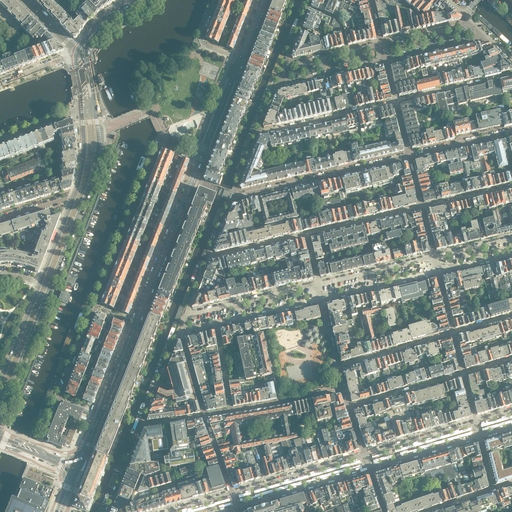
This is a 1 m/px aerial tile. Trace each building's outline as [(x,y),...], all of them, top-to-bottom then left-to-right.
[(31,18),(23,10),(19,6),(12,0),(0,0),(0,19),(3,22),(15,34),(21,28),(29,20),(31,18)] [(65,7),(57,0),(34,0),(64,29),(77,16),(73,12),(71,13),(67,9),(64,12),(62,11),(65,7)] [(103,9),(94,0),(90,0),(88,2),(98,12),(103,9)] [(108,5),(102,0),(94,0),(103,9),(108,5)] [(280,14),(286,1),(282,0),(273,0),(270,10),(280,14)] [(328,2),(324,1),(322,0),(313,0),(313,1),(319,4),(319,5),(321,6),(319,10),(324,12),(328,2)] [(338,1),(334,0),(329,0),(328,2),(324,12),(332,15),(338,1)] [(355,3),(367,0),(366,0),(351,0),(351,2),(349,6),(345,4),(342,3),(340,9),(343,10),(344,8),(353,12),(354,12),(353,7),(355,3)] [(369,8),(367,2),(367,0),(355,3),(353,7),(354,12),(369,8)] [(410,5),(404,0),(385,0),(389,2),(393,6),(393,7),(398,8),(407,10),(410,5)] [(419,13),(430,0),(414,0),(410,5),(407,10),(412,12),(418,13),(420,14),(419,13)] [(429,10),(437,0),(430,0),(419,13),(420,14),(424,15),(429,10)] [(440,9),(445,3),(441,0),(437,0),(429,10),(432,11),(437,12),(440,9)] [(486,0),(488,3),(501,16),(503,17),(504,17),(505,17),(505,16),(506,16),(506,15),(506,14),(505,13),(492,0),(486,0)] [(231,11),(233,6),(220,1),(218,7),(231,11)] [(321,6),(319,5),(319,4),(313,1),(311,6),(319,10),(321,6)] [(336,17),(340,9),(342,3),(338,1),(332,15),(336,17)] [(98,12),(88,2),(84,7),(94,16),(98,12)] [(394,10),(393,7),(393,6),(389,2),(376,6),(378,14),(387,12),(394,10)] [(454,11),(445,3),(440,9),(443,12),(444,10),(447,13),(446,14),(450,15),(454,11)] [(245,17),(250,7),(243,4),(239,15),(245,17)] [(295,17),(299,18),(304,6),(300,5),(295,17)] [(94,16),(84,7),(79,11),(80,11),(89,21),(94,16)] [(228,17),(231,11),(218,7),(216,12),(228,17)] [(371,21),(370,14),(369,12),(369,8),(354,12),(355,16),(363,14),(364,22),(371,21)] [(89,21),(80,11),(78,13),(75,10),(73,12),(77,16),(85,25),(89,21)] [(280,21),(282,15),(280,14),(270,10),(267,16),(280,21)] [(435,25),(432,11),(429,10),(424,15),(420,14),(418,13),(421,28),(422,28),(425,28),(425,27),(427,27),(430,27),(429,26),(431,26),(434,26),(434,25),(435,25)] [(447,22),(446,14),(447,13),(444,10),(443,12),(442,13),(437,12),(432,11),(435,25),(447,22)] [(461,18),(454,11),(450,15),(446,14),(447,22),(449,22),(460,19),(461,18)] [(226,22),(228,17),(216,12),(214,17),(226,22)] [(421,28),(418,13),(412,12),(412,15),(413,20),(414,25),(416,29),(421,28)] [(364,22),(363,14),(355,16),(356,20),(358,28),(367,26),(373,25),(371,21),(364,22)] [(241,28),(245,17),(239,15),(234,25),(241,28)] [(318,19),(314,18),(308,15),(306,19),(319,24),(320,22),(317,21),(318,19)] [(326,32),(331,19),(323,15),(321,20),(325,22),(322,30),(326,32)] [(479,19),(491,31),(494,28),(482,16),(480,15),(478,17),(479,19)] [(82,29),(85,25),(77,16),(64,29),(74,39),(76,39),(78,36),(79,34),(81,31),(80,30),(82,28),(82,29)] [(277,26),(280,21),(267,16),(265,22),(277,26)] [(224,28),(226,22),(214,17),(212,23),(224,28)] [(25,32),(35,22),(31,18),(29,20),(21,28),(25,32)] [(296,18),(290,32),(290,33),(290,34),(291,34),(292,34),(293,34),(299,19),(296,18)] [(319,24),(306,19),(305,23),(315,27),(316,25),(319,26),(319,24)] [(333,29),(336,21),(331,19),(326,32),(330,31),(333,30),(333,29)] [(362,42),(360,34),(358,28),(356,20),(352,21),(354,31),(357,43),(362,42)] [(398,28),(397,23),(396,21),(386,23),(387,26),(389,36),(399,34),(399,33),(398,28)] [(29,36),(39,26),(35,22),(25,32),(29,36)] [(275,32),(277,26),(265,22),(263,27),(275,32)] [(222,33),(224,28),(212,23),(210,28),(222,33)] [(315,27),(305,23),(303,28),(308,30),(313,32),(314,29),(317,30),(318,28),(315,27)] [(237,39),(241,28),(234,25),(230,36),(237,39)] [(375,38),(373,25),(367,26),(368,31),(371,40),(375,39),(375,38)] [(35,38),(43,30),(39,26),(29,36),(33,40),(35,38)] [(389,36),(387,26),(381,28),(383,37),(389,36)] [(273,37),(275,32),(263,27),(261,33),(273,37)] [(220,39),(222,33),(210,28),(208,34),(220,39)] [(495,28),(493,31),(507,45),(508,45),(509,45),(510,45),(510,44),(510,43),(511,43),(510,42),(510,41),(495,28)] [(41,40),(43,37),(47,33),(43,30),(35,38),(37,40),(39,38),(41,40)] [(319,34),(313,32),(308,30),(306,34),(308,35),(312,36),(315,37),(318,38),(319,34)] [(354,31),(350,32),(345,33),(348,46),(357,43),(354,31)] [(313,53),(321,52),(319,40),(318,39),(318,38),(315,37),(312,38),(312,36),(309,37),(310,43),(307,43),(308,46),(303,47),(308,35),(306,34),(301,32),(299,36),(296,45),(295,48),(294,49),(291,57),(292,59),(297,58),(297,57),(308,55),(313,54),(313,53)] [(55,41),(47,33),(43,37),(48,42),(51,42),(55,41)] [(271,43),(273,37),(261,33),(259,38),(271,43)] [(344,46),(340,33),(335,34),(338,48),(344,46)] [(218,44),(220,39),(208,34),(205,39),(218,44)] [(233,50),(237,39),(230,36),(226,47),(233,50)] [(291,38),(287,37),(281,52),(281,53),(281,54),(282,54),(282,55),(283,55),(284,54),(285,53),(291,38)] [(269,49),(271,43),(259,38),(257,44),(269,49)] [(63,49),(55,41),(51,42),(56,54),(62,52),(63,49)] [(56,54),(51,42),(46,44),(51,56),(56,54)] [(486,48),(491,46),(487,42),(480,44),(482,52),(483,52),(484,52),(487,51),(486,48)] [(51,56),(46,44),(41,46),(46,58),(51,56)] [(266,54),(269,49),(257,44),(254,49),(266,54)] [(482,52),(480,44),(477,44),(473,45),(476,55),(482,52)] [(476,56),(476,55),(473,45),(467,47),(469,56),(471,55),(472,57),(476,56)] [(46,58),(41,46),(35,48),(40,60),(46,58)] [(40,60),(35,48),(30,51),(34,62),(40,60)] [(264,60),(266,54),(254,49),(252,55),(264,60)] [(484,58),(498,52),(495,49),(485,53),(482,54),(484,58)] [(34,62),(30,51),(25,53),(29,64),(34,62)] [(485,61),(501,55),(498,52),(484,58),(485,61)] [(29,64),(25,53),(19,55),(24,66),(29,64)] [(19,68),(15,58),(12,59),(10,54),(2,57),(4,62),(2,63),(5,73),(19,68)] [(279,54),(271,73),(276,75),(284,56),(279,54)] [(24,66),(19,55),(14,57),(15,58),(19,68),(24,66)] [(268,61),(264,60),(252,55),(248,66),(261,71),(264,72),(268,61)] [(511,70),(511,65),(507,60),(501,55),(485,61),(480,64),(480,65),(483,70),(484,77),(511,70)] [(425,67),(423,57),(418,58),(420,68),(423,68),(423,72),(426,71),(425,67)] [(416,72),(413,59),(408,60),(410,70),(411,70),(412,77),(413,77),(413,75),(417,74),(416,72)] [(406,73),(411,72),(410,70),(408,60),(394,63),(395,65),(390,66),(394,84),(406,81),(405,80),(408,79),(406,73)] [(258,77),(261,71),(248,66),(246,72),(258,77)] [(484,77),(483,70),(482,71),(481,67),(472,69),(474,79),(484,77)] [(464,81),(462,73),(461,70),(456,71),(458,83),(464,81)] [(458,83),(456,71),(450,72),(453,84),(458,83)] [(256,83),(258,77),(246,72),(243,77),(255,82),(256,83)] [(360,91),(358,84),(355,73),(351,74),(353,82),(355,82),(357,87),(356,87),(357,92),(360,91)] [(353,83),(353,82),(351,74),(344,76),(349,94),(351,93),(349,84),(353,83)] [(264,94),(268,96),(275,78),(275,77),(274,77),(274,76),(273,76),(272,76),(272,77),(271,77),(264,94)] [(349,94),(344,76),(339,77),(341,85),(344,95),(349,94)] [(253,88),(255,82),(243,77),(241,83),(253,88)] [(511,77),(501,80),(500,80),(503,96),(505,95),(511,93),(511,77)] [(440,87),(437,78),(415,83),(417,92),(440,87)] [(332,91),(329,79),(323,81),(327,99),(328,98),(333,97),(332,91)] [(503,96),(500,80),(486,83),(485,84),(486,85),(469,89),(469,88),(468,88),(455,91),(454,91),(455,92),(454,92),(453,91),(449,92),(450,93),(452,105),(457,103),(458,108),(460,107),(459,105),(467,103),(467,102),(469,101),(470,102),(493,96),(494,97),(502,95),(502,97),(503,96)] [(318,91),(317,82),(314,83),(314,81),(312,82),(312,83),(309,84),(311,92),(318,91)] [(327,99),(323,81),(317,82),(318,91),(320,95),(321,100),(326,99),(327,99)] [(417,93),(414,83),(414,81),(406,83),(406,81),(394,84),(396,92),(398,92),(399,97),(417,93)] [(127,84),(135,103),(140,101),(132,82),(127,84)] [(251,93),(253,88),(241,83),(239,88),(251,93)] [(389,93),(387,84),(379,86),(380,91),(381,90),(382,93),(382,95),(389,93)] [(308,95),(307,93),(305,85),(291,88),(294,98),(308,95)] [(249,99),(251,93),(239,88),(237,94),(249,99)] [(294,98),(291,88),(277,91),(275,96),(283,99),(287,100),(286,98),(288,97),(289,100),(294,98)] [(360,106),(357,95),(356,92),(353,93),(353,92),(351,93),(349,94),(344,95),(342,95),(343,98),(345,109),(360,106)] [(452,105),(450,93),(449,92),(445,93),(446,94),(445,94),(445,93),(434,95),(438,109),(440,116),(449,113),(448,106),(452,105)] [(247,104),(249,99),(237,94),(234,100),(247,104)] [(438,109),(434,95),(423,98),(426,110),(427,112),(429,112),(428,106),(434,104),(435,110),(438,109)] [(281,105),(283,99),(275,96),(273,103),(280,106),(283,107),(284,105),(282,105),(281,105)] [(345,109),(343,98),(334,100),(335,103),(337,111),(345,109)] [(421,127),(417,112),(426,110),(423,98),(404,103),(404,104),(400,105),(400,108),(409,145),(410,144),(412,149),(415,148),(422,146),(423,146),(420,137),(418,137),(418,133),(420,133),(421,132),(419,127),(421,127)] [(257,111),(261,113),(266,100),(262,99),(257,111)] [(244,110),(247,104),(234,100),(232,105),(244,110)] [(308,118),(305,106),(303,107),(302,104),(300,105),(301,107),(303,119),(308,118)] [(242,116),(244,110),(232,105),(230,111),(242,116)] [(396,119),(394,110),(392,110),(391,105),(378,109),(380,116),(381,120),(385,119),(386,122),(396,119)] [(278,112),(279,109),(271,106),(269,111),(276,114),(279,115),(282,114),(282,112),(280,112),(280,113),(278,112)] [(298,120),(296,110),(293,111),(293,109),(290,110),(291,111),(293,121),(298,120)] [(376,124),(375,120),(372,110),(367,111),(370,124),(371,125),(376,124)] [(503,125),(500,114),(499,110),(490,113),(488,111),(486,112),(485,114),(475,116),(477,123),(478,131),(503,125)] [(240,121),(242,116),(230,111),(228,116),(240,121)] [(276,125),(275,119),(276,114),(269,111),(263,127),(264,128),(276,125)] [(370,124),(367,111),(362,113),(365,125),(370,124)] [(250,129),(254,130),(260,115),(256,113),(250,129)] [(365,125),(362,113),(357,114),(360,125),(360,127),(363,126),(364,129),(369,128),(368,126),(366,127),(365,125)] [(470,133),(468,124),(466,114),(464,114),(460,115),(460,113),(448,116),(450,123),(452,122),(455,136),(470,133)] [(238,127),(240,121),(228,116),(226,122),(238,127)] [(400,133),(398,128),(396,119),(386,122),(382,123),(383,126),(383,127),(383,128),(385,138),(386,138),(388,138),(389,139),(395,137),(394,135),(400,133)] [(74,126),(74,125),(73,121),(73,120),(72,120),(71,120),(54,126),(56,132),(61,131),(74,128),(74,127),(74,126)] [(349,130),(347,125),(346,120),(339,121),(342,132),(349,130)] [(342,132),(339,121),(330,123),(332,133),(333,134),(342,132)] [(236,132),(238,127),(226,122),(223,128),(236,132)] [(332,133),(330,123),(326,124),(323,125),(319,126),(322,137),(323,137),(323,135),(325,134),(326,136),(329,135),(328,134),(332,133)] [(478,131),(477,123),(475,124),(475,123),(468,124),(470,133),(478,131)] [(454,136),(451,125),(442,127),(443,129),(444,134),(446,141),(455,139),(454,136)] [(322,137),(319,126),(315,127),(312,127),(312,128),(308,128),(310,138),(314,137),(314,139),(318,138),(317,136),(320,136),(320,137),(322,137)] [(435,144),(433,133),(431,127),(429,128),(429,131),(425,132),(426,133),(422,133),(423,136),(420,137),(423,146),(429,145),(431,145),(435,144)] [(53,139),(52,137),(49,128),(49,129),(48,129),(47,129),(44,130),(49,142),(54,140),(53,139)] [(75,133),(74,128),(61,131),(63,136),(75,133)] [(233,138),(236,132),(223,128),(221,133),(233,138)] [(310,138),(308,128),(305,129),(302,130),(299,130),(302,140),(304,139),(305,141),(308,140),(307,138),(310,138)] [(446,141),(444,134),(443,129),(438,130),(438,132),(433,133),(435,144),(446,141)] [(49,142),(44,130),(39,132),(43,144),(49,142)] [(302,140),(299,130),(296,131),(294,132),(291,132),(293,142),(296,141),(296,143),(299,142),(299,140),(302,140)] [(45,148),(43,144),(39,132),(34,134),(40,150),(45,148)] [(293,142),(291,132),(288,133),(286,134),(283,134),(285,144),(288,143),(288,145),(291,144),(291,142),(293,142)] [(75,133),(63,136),(62,137),(63,142),(75,139),(75,133)] [(231,144),(233,138),(221,133),(219,139),(231,144)] [(243,146),(247,148),(252,135),(248,133),(243,146)] [(40,172),(40,171),(41,170),(41,171),(44,170),(43,169),(45,169),(40,158),(38,151),(40,150),(34,134),(29,136),(33,148),(37,159),(36,159),(35,158),(33,159),(33,160),(11,169),(11,167),(8,168),(9,170),(7,170),(2,172),(6,183),(11,182),(13,181),(13,182),(16,181),(15,180),(37,172),(38,173),(40,172)] [(270,144),(269,138),(268,134),(265,135),(261,136),(259,137),(259,138),(256,145),(265,148),(267,145),(268,144),(270,144)] [(285,144),(283,134),(280,135),(277,135),(277,136),(275,136),(274,136),(276,146),(279,145),(280,147),(283,146),(282,144),(285,144)] [(33,148),(29,136),(23,138),(28,150),(33,148)] [(28,150),(23,138),(18,141),(22,152),(28,150)] [(76,145),(75,139),(63,142),(64,148),(76,145)] [(229,149),(231,144),(219,139),(217,144),(229,149)] [(508,168),(504,154),(511,153),(510,152),(509,145),(507,139),(486,144),(489,158),(495,156),(498,169),(501,168),(502,169),(503,169),(508,168)] [(22,152),(18,141),(12,143),(17,154),(22,152)] [(17,154),(12,143),(7,145),(11,156),(17,154)] [(391,154),(389,145),(388,143),(386,144),(386,143),(358,150),(357,150),(360,161),(363,160),(367,159),(367,160),(369,159),(372,158),(378,157),(382,156),(384,155),(388,154),(388,155),(391,154)] [(400,152),(397,143),(396,143),(394,144),(394,143),(392,143),(392,144),(389,145),(391,154),(394,153),(397,153),(397,152),(400,152)] [(227,155),(229,149),(217,144),(215,150),(227,155)] [(490,172),(488,160),(490,160),(489,158),(486,144),(484,145),(477,146),(475,147),(479,163),(481,162),(484,175),(487,188),(497,185),(494,174),(493,171),(490,172)] [(11,156),(7,145),(1,147),(5,159),(11,156)] [(76,147),(76,145),(64,148),(63,148),(65,154),(76,151),(76,147)] [(262,163),(266,153),(268,149),(265,148),(256,145),(254,150),(252,156),(251,158),(262,163)] [(354,163),(351,152),(348,153),(347,151),(348,151),(346,145),(343,145),(345,152),(348,164),(354,163)] [(360,161),(357,150),(358,150),(356,145),(350,146),(351,152),(354,163),(358,162),(360,161)] [(480,168),(479,163),(475,147),(470,148),(472,155),(470,155),(466,157),(466,160),(467,163),(469,171),(475,169),(480,168)] [(466,160),(466,157),(464,149),(457,151),(460,162),(466,160)] [(174,180),(178,169),(183,158),(174,155),(162,150),(160,153),(158,158),(159,158),(157,161),(156,164),(154,169),(152,175),(150,180),(149,183),(161,188),(170,191),(174,180)] [(225,160),(227,155),(215,150),(212,156),(225,160)] [(76,151),(65,154),(63,154),(65,160),(76,157),(76,155),(76,151)] [(463,172),(461,164),(460,162),(457,151),(453,152),(455,160),(457,160),(458,164),(456,165),(458,173),(463,172)] [(348,164),(345,152),(332,155),(333,158),(335,167),(348,164)] [(453,165),(452,162),(453,162),(453,161),(455,160),(453,152),(445,154),(447,162),(448,162),(449,163),(450,162),(450,165),(449,166),(448,167),(450,175),(458,173),(456,165),(454,165),(454,164),(453,165)] [(451,181),(450,175),(448,167),(447,162),(445,154),(438,155),(440,165),(445,182),(446,182),(447,186),(453,185),(452,181),(451,181)] [(440,165),(438,155),(431,157),(415,161),(416,166),(415,166),(416,171),(428,169),(428,168),(430,168),(429,166),(434,165),(435,167),(440,165)] [(222,166),(225,160),(212,156),(210,161),(222,166)] [(235,168),(239,169),(244,157),(240,156),(235,168)] [(76,157),(65,160),(63,161),(65,166),(76,163),(76,161),(76,158),(76,157)] [(335,167),(333,158),(329,158),(329,157),(326,157),(326,159),(323,160),(325,169),(329,168),(329,169),(331,168),(335,167)] [(187,165),(189,161),(183,158),(178,169),(184,172),(185,172),(186,167),(187,165)] [(252,175),(254,169),(259,171),(262,163),(251,158),(250,161),(248,164),(247,167),(246,170),(244,175),(241,182),(241,183),(242,183),(249,181),(250,179),(252,175)] [(145,161),(141,159),(135,173),(139,175),(145,161)] [(316,172),(314,162),(313,159),(303,162),(303,163),(306,174),(316,172)] [(325,169),(323,160),(320,161),(320,159),(317,160),(317,161),(314,162),(316,171),(320,171),(322,170),(325,169)] [(220,171),(222,166),(210,161),(208,167),(220,171)] [(75,170),(75,167),(76,165),(76,163),(65,166),(63,167),(64,173),(75,170)] [(469,171),(467,163),(461,164),(463,172),(464,178),(467,177),(470,176),(469,171)] [(302,175),(299,164),(290,166),(292,177),(296,176),(298,176),(302,175)] [(292,177),(290,166),(279,168),(282,179),(286,179),(289,178),(292,177)] [(218,176),(220,171),(208,167),(206,172),(216,176),(218,177),(218,176)] [(393,179),(393,177),(391,167),(385,168),(388,180),(393,179)] [(282,179),(279,168),(270,170),(273,182),(276,181),(279,180),(278,180),(282,179)] [(388,180),(385,168),(379,170),(382,184),(386,183),(388,183),(388,180)] [(511,182),(510,174),(508,168),(503,169),(505,174),(507,183),(511,182)] [(183,176),(184,172),(178,169),(174,180),(180,183),(182,178),(182,179),(183,176)] [(75,170),(64,173),(62,173),(64,179),(74,176),(74,172),(75,170)] [(382,184),(379,170),(369,172),(372,186),(382,184)] [(507,183),(505,174),(502,175),(501,170),(498,170),(500,175),(502,184),(507,183)] [(269,183),(266,171),(255,174),(257,185),(262,184),(264,184),(269,183)] [(214,183),(216,176),(206,172),(204,178),(204,180),(214,183)] [(372,186),(369,172),(359,174),(359,175),(357,175),(360,189),(372,186)] [(257,185),(255,174),(252,175),(250,179),(250,181),(249,181),(242,183),(241,183),(239,187),(241,189),(245,188),(246,188),(250,187),(253,186),(257,185)] [(360,189),(357,175),(347,177),(351,191),(360,189)] [(74,176),(64,179),(61,180),(62,185),(72,182),(73,180),(74,177),(74,176)] [(138,177),(134,176),(128,192),(131,194),(138,177)] [(219,186),(222,178),(218,176),(218,177),(216,176),(214,183),(219,186)] [(476,190),(473,180),(473,179),(472,176),(470,176),(467,177),(470,192),(476,190)] [(351,191),(347,177),(342,178),(345,193),(351,191)] [(470,192),(467,177),(464,178),(461,178),(462,182),(465,193),(470,192)] [(345,193),(342,178),(336,180),(339,191),(340,197),(341,200),(346,199),(345,193)] [(482,189),(480,179),(479,178),(473,179),(473,180),(476,190),(482,189)] [(61,192),(59,186),(58,181),(56,182),(55,179),(53,180),(57,193),(61,192)] [(178,187),(180,183),(174,180),(170,191),(176,194),(177,190),(178,190),(179,187),(178,187)] [(413,185),(411,181),(411,180),(402,182),(403,185),(400,186),(401,188),(413,185)] [(53,194),(49,184),(47,184),(46,182),(44,183),(48,196),(53,194)] [(72,185),(72,182),(62,185),(59,186),(61,192),(70,189),(71,188),(72,185)] [(330,200),(329,197),(326,182),(318,184),(320,193),(320,195),(317,196),(316,196),(319,212),(322,211),(322,212),(325,211),(323,201),(330,200)] [(465,193),(462,182),(453,185),(454,188),(456,195),(460,194),(465,193)] [(159,193),(161,188),(149,183),(147,186),(146,188),(159,193)] [(320,193),(318,184),(316,184),(308,186),(303,188),(303,187),(302,188),(299,189),(301,199),(309,197),(309,196),(312,195),(312,197),(316,196),(317,196),(317,194),(320,193)] [(44,197),(41,186),(39,187),(38,185),(36,185),(40,198),(44,197)] [(414,190),(413,185),(401,188),(400,186),(396,187),(398,194),(399,194),(414,190)] [(35,200),(32,189),(30,189),(29,187),(27,188),(31,201),(35,200)] [(441,198),(439,187),(434,188),(434,191),(428,192),(422,194),(424,203),(441,198)] [(157,199),(159,193),(146,188),(145,191),(146,191),(144,194),(157,199)] [(209,213),(215,196),(215,195),(215,194),(200,189),(199,189),(192,206),(205,211),(209,213)] [(301,199),(299,189),(296,189),(294,190),(291,190),(292,196),(293,200),(301,199)] [(27,202),(24,191),(21,192),(21,190),(19,190),(23,203),(27,202)] [(416,200),(414,190),(399,194),(400,196),(391,198),(391,199),(394,210),(416,204),(415,202),(417,202),(417,200),(416,200)] [(174,198),(176,194),(170,191),(165,202),(171,205),(173,200),(173,201),(174,198)] [(18,205),(15,194),(13,195),(12,192),(10,193),(14,206),(18,205)] [(282,198),(281,193),(278,194),(278,193),(276,194),(273,195),(271,195),(269,196),(270,201),(282,198)] [(155,204),(157,199),(144,194),(143,197),(142,199),(155,204)] [(10,207),(6,197),(4,197),(4,195),(1,196),(5,209),(10,207)] [(496,206),(493,195),(488,196),(491,208),(490,208),(491,212),(492,212),(491,210),(493,210),(493,208),(496,207),(496,206)] [(491,208),(488,196),(482,197),(485,208),(486,213),(491,212),(490,208),(491,208)] [(337,223),(334,211),(333,208),(342,206),(341,200),(340,197),(330,200),(323,201),(325,211),(322,212),(326,226),(331,224),(331,225),(337,223)] [(394,210),(391,199),(388,200),(387,197),(385,197),(385,199),(388,211),(394,210)] [(485,208),(482,197),(472,200),(474,210),(479,208),(479,210),(485,208)] [(152,210),(155,204),(142,199),(141,202),(140,205),(152,210)] [(248,223),(245,211),(246,210),(245,209),(247,209),(248,213),(251,212),(249,201),(245,202),(239,203),(241,210),(242,216),(243,220),(244,224),(248,223)] [(369,215),(366,203),(363,204),(363,201),(360,202),(361,205),(364,217),(369,215)] [(380,213),(377,201),(366,203),(369,215),(380,213)] [(172,205),(171,205),(165,202),(161,213),(167,216),(169,211),(170,209),(172,205)] [(241,210),(239,203),(235,204),(234,204),(234,205),(233,205),(232,206),(230,210),(229,214),(237,212),(238,210),(241,210)] [(150,215),(152,210),(140,205),(139,208),(138,210),(150,215)] [(511,205),(508,206),(511,223),(511,225),(501,228),(497,209),(493,210),(491,210),(492,212),(492,213),(495,224),(496,229),(498,236),(501,235),(505,234),(507,233),(510,232),(510,233),(511,232),(511,205)] [(199,225),(205,211),(192,206),(187,220),(199,225)] [(451,217),(448,206),(432,209),(433,216),(436,215),(444,213),(446,218),(451,217)] [(354,219),(351,209),(351,207),(346,208),(349,220),(354,219)] [(213,223),(217,225),(223,209),(219,208),(213,223)] [(349,220),(346,208),(340,210),(343,222),(349,220)] [(54,231),(60,217),(61,215),(51,218),(49,210),(38,214),(38,213),(37,213),(36,213),(36,214),(34,215),(34,214),(33,214),(32,215),(31,216),(31,215),(30,215),(30,216),(28,217),(31,228),(35,227),(36,228),(37,230),(33,235),(32,235),(32,236),(33,236),(34,236),(39,232),(40,233),(42,234),(41,237),(51,240),(52,240),(52,239),(53,239),(53,238),(52,238),(52,237),(53,237),(54,236),(53,235),(54,233),(55,233),(55,232),(54,231)] [(148,221),(150,215),(138,210),(137,213),(136,216),(148,221)] [(343,222),(340,210),(334,211),(337,223),(343,222)] [(113,226),(119,228),(125,213),(119,211),(113,226)] [(326,226),(322,212),(322,211),(319,212),(317,212),(320,227),(326,226)] [(239,220),(237,212),(229,214),(227,219),(225,224),(239,220)] [(320,227),(317,212),(305,215),(307,221),(309,230),(320,227)] [(165,220),(167,216),(161,213),(159,219),(157,219),(155,222),(157,223),(157,224),(163,227),(164,222),(165,222),(166,220),(165,220)] [(496,229),(495,224),(492,213),(490,213),(492,218),(488,219),(489,226),(493,225),(494,230),(490,230),(492,237),(498,236),(496,229)] [(441,222),(439,217),(437,218),(436,215),(433,216),(428,217),(430,225),(441,222)] [(146,226),(148,221),(136,216),(134,219),(133,221),(146,226)] [(31,228),(28,217),(12,222),(16,233),(31,228)] [(404,237),(403,233),(401,234),(400,230),(394,232),(394,229),(398,228),(397,227),(402,225),(400,217),(378,222),(380,234),(381,237),(383,236),(384,242),(404,237)] [(298,232),(296,221),(295,222),(294,218),(292,218),(289,219),(293,234),(298,232)] [(276,222),(270,223),(266,224),(267,227),(270,238),(272,238),(281,236),(281,235),(283,235),(288,234),(288,235),(293,234),(289,219),(286,220),(281,221),(276,222)] [(492,237),(490,230),(487,231),(486,227),(489,226),(488,219),(482,221),(484,228),(486,239),(492,237)] [(194,239),(199,225),(187,220),(181,234),(194,239)] [(245,229),(244,224),(243,220),(239,220),(225,224),(220,235),(245,229)] [(144,232),(146,226),(133,221),(132,224),(133,224),(131,227),(144,232)] [(451,229),(449,221),(441,222),(442,228),(444,228),(445,232),(449,231),(449,229),(451,229)] [(480,240),(477,224),(476,221),(474,222),(475,222),(470,223),(471,229),(465,231),(464,229),(460,230),(462,235),(464,243),(480,240)] [(16,233),(12,222),(0,225),(0,237),(16,233)] [(380,234),(378,222),(368,225),(371,235),(371,236),(380,234)] [(442,228),(441,222),(430,225),(431,230),(442,228)] [(486,239),(484,228),(481,229),(480,226),(479,226),(479,223),(477,224),(480,240),(481,241),(482,240),(486,239)] [(161,231),(163,227),(157,224),(152,235),(158,238),(160,233),(161,231)] [(208,238),(211,239),(216,227),(212,226),(208,238)] [(367,240),(366,236),(363,226),(358,227),(360,235),(363,235),(364,238),(361,238),(362,245),(371,243),(371,242),(371,239),(367,240)] [(142,237),(144,232),(131,227),(130,230),(129,232),(142,237)] [(270,238),(267,227),(259,229),(262,241),(267,240),(267,239),(270,238)] [(362,245),(361,238),(358,239),(357,236),(360,235),(358,227),(353,228),(357,246),(362,245)] [(424,233),(423,227),(415,228),(416,235),(424,233)] [(357,246),(353,228),(347,229),(349,238),(352,237),(353,240),(350,241),(352,248),(357,246)] [(441,234),(440,232),(443,231),(442,228),(431,230),(432,236),(441,234)] [(464,243),(462,235),(460,235),(459,231),(455,232),(454,228),(451,229),(453,237),(456,236),(457,238),(458,245),(464,244),(464,243)] [(245,229),(220,235),(218,240),(214,251),(215,252),(249,244),(246,232),(245,229)] [(262,241),(259,229),(246,232),(249,244),(252,243),(252,242),(254,242),(257,241),(257,242),(262,241)] [(352,248),(350,241),(347,241),(346,238),(349,238),(347,229),(342,231),(346,249),(352,248)] [(418,254),(415,240),(414,240),(411,229),(406,231),(407,238),(411,237),(412,241),(408,241),(409,244),(411,256),(418,254)] [(346,249),(342,231),(337,232),(339,240),(342,240),(342,242),(339,243),(341,250),(346,249)] [(139,243),(142,237),(129,232),(128,235),(127,238),(139,243)] [(341,250),(339,243),(336,244),(336,241),(339,240),(337,232),(332,233),(336,251),(341,250)] [(336,251),(332,233),(326,234),(328,243),(331,242),(332,245),(329,245),(330,252),(336,251)] [(439,237),(442,236),(444,236),(444,233),(441,234),(432,236),(435,246),(436,250),(442,249),(439,237)] [(188,253),(194,239),(181,234),(176,248),(188,253)] [(327,246),(327,243),(328,243),(326,234),(322,235),(325,246),(326,253),(330,252),(329,245),(327,246)] [(453,246),(452,239),(450,234),(445,236),(448,247),(453,246)] [(157,242),(158,238),(152,235),(148,246),(154,249),(156,244),(157,242)] [(323,259),(321,247),(325,246),(322,235),(311,238),(315,258),(317,257),(318,260),(322,259),(323,262),(322,262),(326,276),(331,275),(329,265),(327,258),(323,259)] [(447,247),(445,239),(442,239),(442,236),(439,237),(442,249),(447,247)] [(45,257),(50,243),(51,240),(41,237),(35,253),(45,257)] [(104,252),(109,254),(115,239),(110,237),(104,252)] [(137,248),(139,243),(127,238),(126,241),(125,243),(137,248)] [(307,251),(304,241),(304,239),(298,241),(301,252),(307,251)] [(301,252),(298,241),(293,242),(295,253),(301,252)] [(296,256),(295,253),(293,242),(288,243),(290,251),(289,253),(290,257),(296,256)] [(429,251),(427,242),(421,243),(423,253),(429,251)] [(135,254),(137,248),(125,243),(124,246),(123,249),(135,254)] [(290,251),(288,243),(282,245),(281,245),(283,254),(289,253),(290,251)] [(372,246),(371,246),(372,249),(375,264),(391,261),(388,250),(386,250),(385,249),(385,247),(384,243),(372,246)] [(283,254),(281,245),(270,248),(273,259),(284,257),(283,254)] [(45,257),(35,253),(29,251),(24,250),(23,253),(20,252),(20,253),(11,252),(11,251),(8,251),(8,247),(0,246),(0,263),(2,263),(14,264),(29,267),(36,270),(35,272),(39,273),(45,257)] [(152,253),(154,249),(148,246),(144,257),(150,260),(151,255),(152,255),(152,253)] [(183,267),(188,253),(176,248),(170,262),(183,267)] [(273,259),(270,248),(265,249),(267,258),(267,261),(268,263),(274,262),(273,259)] [(133,259),(135,254),(123,249),(121,252),(120,254),(133,259)] [(267,258),(265,249),(254,251),(257,263),(267,261),(267,258)] [(375,264),(372,249),(366,250),(367,251),(370,251),(371,255),(369,255),(368,255),(367,255),(370,266),(375,264)] [(257,263),(254,251),(248,253),(251,265),(252,267),(257,265),(257,263)] [(251,265),(248,253),(239,255),(242,267),(251,265)] [(131,265),(133,259),(120,254),(120,256),(118,260),(131,265)] [(95,274),(100,276),(107,258),(103,256),(95,274)] [(237,268),(235,256),(226,258),(228,270),(237,268)] [(300,273),(299,270),(299,268),(298,264),(298,262),(296,256),(290,257),(296,283),(302,281),(300,273)] [(148,264),(150,260),(144,257),(139,268),(145,271),(146,271),(147,266),(148,264)] [(296,283),(290,257),(290,258),(285,259),(288,271),(291,284),(296,283)] [(364,267),(362,257),(358,258),(357,257),(356,257),(359,268),(364,267)] [(229,272),(228,270),(226,258),(220,259),(223,270),(226,269),(227,273),(229,272)] [(223,273),(223,270),(220,259),(210,261),(208,267),(213,269),(216,269),(217,269),(218,269),(218,271),(219,270),(221,278),(222,279),(225,278),(223,273)] [(128,270),(131,265),(118,260),(117,263),(116,265),(128,270)] [(353,270),(351,260),(347,261),(346,260),(345,260),(348,271),(353,270)] [(202,262),(198,261),(190,280),(190,281),(191,281),(191,282),(192,282),(192,283),(193,283),(193,282),(194,282),(202,262)] [(177,281),(183,267),(170,262),(165,276),(177,281)] [(326,276),(322,262),(317,264),(320,276),(321,277),(326,276)] [(342,272),(340,262),(336,263),(335,262),(334,263),(337,274),(342,272)] [(510,276),(506,262),(501,263),(503,274),(507,274),(507,277),(510,276)] [(503,274),(501,263),(495,265),(498,277),(503,276),(503,274)] [(313,279),(310,264),(301,266),(302,267),(299,268),(299,270),(302,270),(305,269),(308,280),(313,279)] [(126,276),(128,270),(116,265),(115,268),(114,271),(126,276)] [(500,283),(500,280),(498,280),(498,277),(495,265),(481,268),(483,274),(484,274),(485,280),(490,279),(492,290),(487,291),(489,300),(508,296),(508,295),(505,284),(500,286),(499,284),(500,283)] [(220,278),(218,271),(213,269),(208,267),(206,272),(220,278)] [(144,275),(145,271),(139,268),(135,279),(141,281),(143,277),(144,275)] [(481,280),(480,277),(483,276),(483,274),(481,268),(459,273),(461,281),(463,281),(464,284),(462,285),(463,290),(464,291),(479,287),(477,281),(481,280)] [(124,281),(126,276),(114,271),(113,274),(112,276),(124,281)] [(258,292),(254,275),(253,271),(246,273),(248,278),(252,277),(253,280),(248,281),(249,283),(251,293),(258,292)] [(291,284),(288,271),(271,275),(274,288),(291,284)] [(222,279),(221,278),(220,278),(206,272),(203,279),(219,285),(220,284),(222,279)] [(462,285),(461,281),(459,273),(454,274),(455,281),(456,286),(457,290),(458,292),(463,290),(462,285)] [(263,290),(261,280),(260,280),(259,274),(254,275),(258,292),(263,290)] [(122,287),(124,281),(112,276),(111,279),(110,282),(122,287)] [(172,295),(177,281),(165,276),(159,290),(171,295),(172,295)] [(139,286),(141,281),(135,279),(130,290),(137,293),(138,288),(139,286)] [(216,289),(219,285),(203,279),(198,291),(204,294),(205,291),(207,292),(208,292),(210,287),(216,289)] [(438,288),(436,280),(436,279),(430,280),(432,290),(438,288)] [(251,293),(249,283),(246,283),(246,281),(244,280),(242,280),(241,282),(242,286),(239,286),(239,285),(235,286),(234,280),(226,282),(229,299),(245,295),(251,294),(251,293)] [(229,299),(226,282),(225,281),(223,281),(223,284),(220,284),(219,285),(216,289),(219,301),(229,299)] [(427,294),(424,281),(411,285),(415,301),(417,300),(417,299),(423,297),(422,295),(427,294)] [(120,292),(122,287),(110,282),(108,285),(107,287),(120,292)] [(185,305),(192,287),(192,286),(191,286),(191,285),(190,285),(189,285),(189,286),(182,303),(182,304),(183,305),(184,305),(185,305)] [(415,301),(411,285),(398,288),(400,299),(401,304),(404,303),(404,302),(407,301),(406,300),(409,299),(409,300),(412,300),(412,301),(415,301)] [(455,290),(457,290),(456,286),(454,287),(454,289),(451,290),(446,291),(447,295),(455,292),(455,290)] [(117,298),(120,292),(107,287),(106,290),(107,290),(105,293),(117,298)] [(400,299),(398,288),(373,294),(375,304),(380,303),(381,304),(386,303),(386,302),(395,300),(400,299)] [(219,301),(216,289),(213,290),(214,292),(207,294),(208,297),(209,304),(218,301),(219,301)] [(135,297),(137,293),(130,290),(126,301),(132,303),(134,299),(135,297)] [(168,301),(171,295),(159,290),(159,291),(159,290),(157,296),(168,301)] [(458,298),(458,294),(460,294),(461,297),(464,296),(465,296),(463,290),(458,292),(455,292),(447,295),(448,301),(457,298),(458,298)] [(87,292),(87,293),(82,306),(86,308),(91,295),(91,294),(91,293),(91,292),(91,291),(90,291),(89,291),(88,291),(87,292)] [(202,305),(201,298),(202,298),(203,297),(204,294),(198,291),(192,307),(202,305)] [(209,304),(208,297),(207,294),(207,292),(205,291),(204,294),(203,297),(202,298),(201,298),(202,305),(209,304)] [(66,303),(69,295),(62,292),(59,300),(66,303)] [(117,298),(105,293),(104,296),(103,298),(115,303),(117,298)] [(375,304),(373,294),(368,295),(372,309),(376,308),(375,304)] [(164,313),(168,301),(157,296),(152,308),(164,313)] [(442,302),(440,297),(431,300),(432,305),(442,302)] [(113,309),(115,303),(103,298),(102,301),(101,304),(113,309)] [(356,308),(353,298),(347,299),(349,307),(351,316),(357,315),(356,308)] [(345,308),(343,300),(335,303),(337,313),(341,312),(341,311),(345,310),(345,308)] [(510,312),(507,300),(487,306),(490,318),(510,312)] [(132,303),(126,301),(124,307),(122,312),(128,315),(130,310),(131,308),(132,303)] [(459,307),(461,306),(462,307),(463,307),(463,306),(467,305),(466,301),(462,302),(459,304),(450,306),(451,312),(460,309),(459,307)] [(337,313),(335,303),(328,304),(327,305),(327,306),(329,315),(337,313)] [(444,309),(442,304),(429,308),(430,310),(433,310),(434,312),(444,309)] [(175,320),(179,321),(185,308),(180,306),(175,320)] [(320,318),(318,307),(303,310),(303,311),(301,311),(294,312),(296,322),(306,320),(306,321),(320,318)] [(376,308),(372,309),(362,311),(363,316),(381,312),(380,307),(376,308)] [(471,324),(468,307),(464,308),(461,309),(462,313),(462,315),(462,316),(463,315),(465,325),(471,324)] [(486,319),(483,309),(482,307),(478,308),(479,312),(481,321),(486,319)] [(161,320),(164,313),(152,308),(149,315),(161,320)] [(394,317),(392,308),(385,310),(386,316),(387,316),(388,316),(388,318),(394,317)] [(462,315),(462,313),(461,309),(460,309),(451,312),(452,317),(457,316),(461,315),(462,315)] [(481,321),(479,312),(476,313),(476,311),(474,311),(473,310),(472,311),(476,322),(481,321)] [(341,318),(341,317),(342,317),(341,312),(337,313),(329,315),(331,322),(339,320),(338,318),(339,317),(341,318)] [(80,313),(74,329),(78,330),(83,314),(83,313),(82,313),(81,313),(80,313)] [(103,326),(105,319),(108,320),(106,324),(108,324),(110,318),(97,313),(94,321),(92,325),(106,330),(107,328),(103,326)] [(293,325),(290,313),(284,315),(287,326),(291,325),(293,325)] [(448,326),(447,322),(446,319),(445,314),(436,317),(436,319),(433,320),(433,322),(435,322),(441,320),(442,323),(439,324),(439,325),(440,328),(448,326)] [(155,334),(161,320),(149,315),(148,320),(147,323),(146,323),(144,329),(155,334)] [(287,326),(284,315),(279,316),(281,324),(281,327),(287,326)] [(276,328),(273,317),(266,319),(268,329),(276,328)] [(396,325),(394,317),(388,318),(389,320),(388,321),(387,321),(388,327),(396,325)] [(268,329),(266,319),(258,321),(260,331),(268,329)] [(122,330),(124,325),(124,324),(123,324),(114,320),(111,326),(122,330)] [(346,325),(346,322),(341,323),(341,322),(339,323),(339,320),(331,322),(333,329),(346,325)] [(439,333),(437,326),(435,322),(433,322),(434,323),(430,324),(429,320),(421,323),(425,337),(439,333)] [(260,331),(258,321),(251,322),(253,332),(260,331)] [(170,343),(170,342),(178,324),(178,323),(177,323),(177,322),(176,322),(175,322),(174,322),(166,341),(167,342),(167,343),(168,343),(169,343),(170,343)] [(253,332),(251,322),(244,324),(246,333),(253,332)] [(510,332),(507,322),(502,324),(505,333),(510,332)] [(425,337),(421,323),(407,327),(408,329),(412,341),(425,337)] [(122,330),(111,326),(108,324),(107,326),(112,328),(110,332),(120,336),(122,330)] [(505,333),(502,324),(498,325),(501,335),(503,334),(504,337),(506,337),(505,333)] [(104,336),(106,330),(92,325),(90,330),(104,336)] [(317,338),(318,334),(316,332),(317,328),(314,325),(311,326),(310,330),(306,331),(305,334),(308,337),(306,341),(303,342),(302,345),(304,348),(308,347),(309,343),(313,342),(314,339),(317,338)] [(348,334),(346,325),(333,329),(335,338),(348,334)] [(501,337),(501,335),(498,325),(494,326),(494,327),(493,328),(493,327),(489,328),(489,327),(479,330),(479,331),(473,333),(472,334),(471,332),(468,333),(471,345),(476,343),(476,341),(478,340),(479,342),(482,341),(482,342),(493,339),(493,338),(498,337),(501,337)] [(233,344),(232,336),(230,327),(225,329),(227,337),(222,338),(223,346),(233,344)] [(150,347),(155,334),(144,329),(142,334),(141,337),(138,343),(150,347)] [(412,341),(408,329),(404,331),(407,342),(412,341)] [(76,333),(69,330),(61,351),(68,353),(76,333)] [(90,330),(88,336),(97,340),(96,345),(99,346),(104,336),(90,330)] [(106,330),(104,336),(99,346),(99,347),(103,349),(113,352),(117,341),(120,336),(110,332),(106,330)] [(407,342),(404,331),(399,332),(403,344),(407,342)] [(403,344),(399,332),(394,333),(398,345),(403,344)] [(211,347),(210,340),(208,333),(203,334),(206,346),(206,348),(211,347)] [(336,342),(356,337),(355,333),(352,333),(352,335),(352,336),(349,337),(348,334),(335,338),(336,342)] [(398,345),(394,333),(390,335),(393,347),(398,345)] [(471,345),(468,333),(462,335),(457,336),(459,344),(465,343),(465,344),(468,343),(469,345),(471,345)] [(206,346),(203,334),(197,336),(200,347),(206,346)] [(268,361),(266,348),(265,344),(265,341),(264,341),(263,334),(237,339),(240,353),(234,354),(239,379),(245,377),(246,380),(256,378),(255,377),(257,376),(257,377),(259,376),(259,377),(271,375),(270,368),(270,367),(270,365),(269,365),(269,361),(268,361)] [(95,346),(96,345),(97,340),(88,336),(81,353),(91,357),(95,346)] [(200,349),(200,347),(197,336),(190,337),(192,347),(193,347),(194,351),(200,350),(200,349)] [(349,344),(348,341),(353,340),(354,341),(354,343),(357,342),(356,337),(336,342),(337,347),(347,344),(349,344)] [(372,353),(370,344),(369,340),(363,341),(366,354),(372,353)] [(183,352),(180,342),(180,341),(178,341),(173,353),(183,352)] [(366,354),(363,341),(362,342),(356,344),(357,347),(354,348),(354,350),(350,351),(350,352),(352,359),(366,354)] [(144,361),(150,347),(138,343),(136,348),(137,348),(136,351),(135,351),(133,357),(144,361)] [(439,355),(437,350),(435,343),(426,346),(428,353),(429,357),(429,358),(439,355)] [(454,350),(452,343),(441,345),(442,348),(442,349),(445,349),(446,353),(454,350)] [(470,350),(469,348),(477,346),(476,343),(471,345),(469,345),(466,346),(460,348),(462,353),(470,350)] [(349,352),(347,344),(337,347),(339,355),(343,354),(349,352)] [(165,346),(158,364),(158,365),(158,366),(159,366),(159,367),(160,367),(161,366),(169,347),(168,346),(168,345),(167,345),(166,345),(165,345),(165,346)] [(509,356),(506,347),(506,345),(490,350),(490,351),(493,361),(509,356)] [(200,350),(201,354),(205,353),(206,357),(207,357),(218,355),(217,346),(206,348),(200,349),(200,350)] [(428,353),(426,346),(420,347),(422,354),(425,353),(426,358),(427,357),(429,357),(428,353)] [(493,361),(490,351),(488,352),(488,351),(486,346),(483,347),(485,351),(488,362),(493,361)] [(422,355),(422,354),(420,347),(414,349),(417,360),(418,363),(421,362),(420,358),(419,358),(419,356),(422,355)] [(111,358),(113,352),(103,349),(101,354),(111,358)] [(417,360),(414,349),(401,353),(404,362),(405,364),(408,363),(409,364),(414,363),(413,361),(417,360)] [(470,355),(469,352),(472,351),(473,354),(475,354),(477,353),(476,349),(470,350),(462,353),(463,357),(470,355)] [(488,362),(485,351),(477,354),(480,364),(488,362)] [(352,359),(350,352),(349,352),(343,354),(344,361),(352,359)] [(88,363),(91,357),(81,353),(79,359),(88,363)] [(402,362),(404,362),(401,353),(397,354),(401,368),(402,371),(403,371),(406,370),(405,365),(403,366),(402,362)] [(109,364),(111,358),(101,354),(99,360),(109,364)] [(401,368),(397,354),(393,355),(395,364),(397,369),(401,368)] [(456,360),(455,355),(446,357),(447,359),(443,361),(443,359),(440,359),(439,360),(441,364),(451,361),(456,360)] [(475,366),(473,357),(472,355),(470,355),(463,357),(462,357),(465,369),(466,368),(466,369),(471,368),(471,367),(475,366)] [(66,359),(61,357),(56,372),(61,374),(66,359)] [(139,375),(144,361),(133,357),(131,362),(130,365),(127,371),(139,375)] [(186,362),(185,359),(184,357),(171,359),(168,366),(179,364),(186,363),(186,362)] [(390,374),(387,366),(385,358),(379,360),(381,365),(382,367),(383,372),(382,372),(381,371),(380,372),(378,372),(377,372),(379,377),(379,378),(381,377),(384,376),(385,376),(390,374)] [(441,364),(439,360),(439,358),(428,361),(428,363),(426,363),(431,379),(444,375),(442,368),(441,364)] [(89,363),(88,363),(79,359),(77,364),(86,368),(89,363)] [(106,370),(109,364),(99,360),(97,364),(93,362),(92,364),(96,366),(106,370)] [(459,371),(456,360),(451,361),(451,364),(451,365),(451,366),(452,366),(454,372),(459,371)] [(378,372),(374,361),(369,362),(372,374),(373,378),(379,377),(377,372),(378,372)] [(372,374),(369,362),(363,364),(367,376),(368,379),(370,379),(369,375),(372,374)] [(197,401),(192,383),(186,363),(179,365),(179,364),(168,366),(163,379),(167,380),(169,390),(171,390),(171,391),(173,390),(173,392),(167,393),(159,389),(155,398),(162,400),(163,399),(172,399),(173,403),(183,401),(184,403),(186,403),(190,402),(192,402),(197,401)] [(431,379),(426,363),(422,365),(423,368),(426,367),(427,369),(426,370),(426,371),(424,371),(427,380),(431,379)] [(84,374),(86,368),(77,364),(74,371),(84,374)] [(360,371),(359,365),(350,368),(352,373),(356,372),(359,371),(360,371)] [(104,375),(106,370),(96,366),(94,372),(104,375)] [(423,381),(419,369),(418,366),(412,368),(414,373),(417,383),(423,381)] [(155,370),(155,372),(149,387),(152,388),(158,373),(159,372),(159,370),(159,369),(158,368),(157,368),(157,369),(156,369),(155,370)] [(502,379),(499,368),(488,371),(491,381),(491,382),(502,379)] [(82,380),(84,374),(74,371),(72,376),(82,380)] [(133,389),(139,375),(127,371),(125,376),(126,376),(125,379),(124,379),(122,385),(133,389)] [(491,381),(488,371),(482,372),(485,381),(487,388),(490,387),(488,382),(491,381)] [(102,381),(104,375),(94,372),(92,377),(102,381)] [(222,383),(221,372),(212,374),(214,385),(222,383)] [(358,382),(356,372),(352,373),(352,374),(344,375),(347,385),(348,389),(356,386),(355,383),(358,382)] [(485,381),(482,372),(476,374),(479,385),(482,385),(482,382),(485,381)] [(417,383),(414,373),(408,375),(409,376),(405,377),(407,385),(412,384),(417,383)] [(476,388),(476,387),(472,375),(468,376),(470,383),(469,384),(471,394),(478,392),(477,388),(476,388)] [(59,378),(54,376),(44,400),(49,402),(59,378)] [(80,385),(82,380),(72,376),(70,381),(80,385)] [(403,387),(401,378),(400,376),(399,376),(394,377),(395,378),(392,379),(392,378),(386,380),(387,383),(390,391),(403,387)] [(99,387),(102,381),(92,377),(91,381),(86,379),(86,381),(89,383),(99,387)] [(386,392),(382,381),(381,377),(379,378),(379,377),(373,378),(373,379),(375,387),(377,395),(386,392)] [(464,390),(461,380),(461,379),(460,379),(455,380),(458,392),(464,390)] [(458,392),(455,380),(447,383),(450,392),(451,391),(452,391),(456,390),(456,392),(458,392)] [(77,391),(80,385),(70,381),(68,387),(77,391)] [(97,392),(99,387),(89,383),(87,388),(97,392)] [(212,388),(210,383),(208,383),(209,384),(200,387),(201,391),(212,388)] [(226,408),(224,395),(224,391),(222,383),(214,385),(215,392),(214,392),(213,393),(214,397),(216,409),(226,408)] [(255,391),(254,384),(244,385),(244,383),(239,384),(229,385),(230,389),(243,387),(243,391),(244,393),(244,395),(245,404),(249,404),(248,395),(247,392),(249,392),(251,392),(253,391),(255,391)] [(276,399),(273,384),(273,383),(265,384),(266,388),(259,389),(259,393),(261,402),(276,399)] [(446,395),(443,384),(433,387),(436,398),(446,395)] [(128,403),(133,389),(122,385),(120,390),(119,393),(119,392),(116,399),(128,403)] [(360,400),(358,393),(356,386),(348,389),(349,392),(348,393),(350,398),(351,402),(360,400)] [(77,393),(77,391),(68,387),(65,393),(79,398),(80,394),(77,393)] [(436,398),(433,387),(423,390),(426,401),(436,398)] [(505,407),(500,392),(499,387),(494,388),(496,392),(497,397),(501,408),(505,407)] [(95,398),(97,392),(87,388),(85,394),(95,398)] [(426,401),(423,390),(413,393),(416,403),(416,404),(426,401)] [(464,390),(458,392),(456,392),(452,394),(452,395),(454,395),(455,398),(465,395),(464,390)] [(505,407),(510,405),(506,390),(500,392),(505,407)] [(370,397),(368,391),(362,393),(361,392),(358,393),(360,400),(370,397)] [(488,412),(485,401),(483,402),(480,391),(478,392),(471,394),(475,407),(477,415),(488,412)] [(501,408),(497,397),(496,392),(492,393),(493,395),(497,409),(501,408)] [(93,404),(95,398),(85,394),(84,396),(80,394),(79,398),(93,404)] [(343,405),(340,395),(340,394),(339,394),(333,396),(336,406),(343,405)] [(411,404),(408,394),(403,396),(406,406),(411,404)] [(466,400),(466,398),(465,395),(455,398),(453,399),(454,404),(457,403),(466,400)] [(493,410),(490,399),(489,395),(486,396),(488,400),(485,401),(488,412),(493,410)] [(328,404),(331,403),(329,396),(312,400),(316,421),(324,419),(325,422),(331,421),(331,418),(329,408),(326,409),(326,410),(323,410),(322,407),(326,407),(329,407),(328,404)] [(408,435),(404,421),(401,409),(406,407),(406,406),(403,396),(388,400),(391,409),(391,411),(386,412),(387,413),(386,413),(387,417),(389,416),(391,422),(396,439),(400,437),(404,436),(407,435),(408,435)] [(216,409),(214,397),(203,400),(206,411),(216,409)] [(163,404),(163,399),(162,400),(155,398),(152,406),(165,405),(165,404),(163,404)] [(107,456),(128,403),(116,399),(108,419),(108,423),(107,422),(107,423),(95,452),(107,456)] [(186,415),(184,403),(183,401),(173,403),(174,410),(175,417),(186,415)] [(386,410),(383,401),(380,402),(381,403),(379,404),(379,403),(376,404),(371,405),(374,415),(375,416),(378,415),(378,414),(383,413),(383,414),(386,413),(387,413),(386,412),(386,410)] [(67,414),(71,406),(64,403),(62,402),(61,402),(61,404),(61,405),(59,410),(67,414)] [(241,448),(242,452),(243,453),(244,453),(244,449),(272,444),(275,444),(286,441),(286,440),(297,437),(297,433),(289,434),(289,433),(291,432),(290,426),(288,427),(286,417),(294,416),(291,404),(286,405),(261,409),(257,410),(256,410),(253,411),(228,415),(222,416),(223,421),(218,422),(210,424),(212,427),(219,426),(219,424),(224,423),(225,428),(225,429),(225,432),(226,436),(231,434),(232,439),(233,442),(233,445),(230,446),(231,451),(234,450),(236,455),(237,455),(241,453),(240,449),(241,448)] [(471,417),(467,404),(459,407),(462,419),(471,417)] [(348,418),(345,410),(343,405),(336,406),(334,407),(332,408),(335,422),(337,421),(348,418)] [(374,415),(371,405),(361,408),(362,414),(364,418),(374,415)] [(73,417),(77,408),(71,406),(67,414),(68,416),(73,417)] [(459,407),(458,407),(450,409),(451,413),(453,422),(462,419),(459,407)] [(79,421),(83,411),(77,408),(73,417),(72,419),(73,419),(79,421)] [(425,430),(421,417),(419,408),(413,410),(415,416),(419,432),(425,430)] [(34,429),(39,430),(45,411),(41,410),(34,429)] [(68,416),(67,414),(59,410),(58,411),(57,413),(56,416),(66,420),(68,416)] [(175,417),(174,410),(164,411),(150,412),(147,420),(147,421),(175,417)] [(453,422),(451,413),(450,414),(449,411),(445,412),(445,413),(448,423),(453,422)] [(439,426),(437,418),(437,417),(435,418),(434,415),(436,415),(436,412),(431,414),(435,427),(439,426)] [(133,425),(132,426),(132,427),(133,428),(134,428),(135,428),(136,427),(136,426),(141,415),(137,414),(133,425)] [(366,425),(364,418),(362,414),(355,416),(357,422),(359,427),(366,425)] [(419,432),(415,416),(413,415),(409,417),(410,419),(414,433),(419,432)] [(431,428),(427,416),(427,415),(421,417),(425,430),(431,428)] [(64,425),(66,420),(56,416),(55,419),(54,421),(54,422),(65,426),(64,425)] [(414,433),(410,419),(404,421),(408,435),(414,433)] [(195,426),(193,421),(186,422),(188,430),(195,428),(195,426)] [(62,432),(64,427),(65,427),(65,426),(54,422),(53,423),(53,424),(53,425),(52,428),(62,432)] [(190,445),(190,441),(189,438),(187,438),(184,422),(170,424),(173,448),(172,448),(172,449),(170,451),(170,452),(170,456),(168,456),(168,455),(168,456),(167,456),(167,457),(168,456),(168,458),(164,459),(165,466),(169,465),(170,467),(195,463),(193,452),(194,452),(193,448),(191,449),(190,445)] [(351,428),(349,422),(338,426),(334,427),(335,431),(336,432),(340,431),(339,427),(340,426),(342,430),(351,428)] [(378,427),(377,426),(376,422),(366,425),(359,427),(360,432),(371,429),(378,427)] [(396,439),(391,422),(377,426),(378,427),(380,432),(379,432),(382,443),(391,440),(392,441),(395,440),(395,439),(396,439)] [(162,437),(161,429),(161,426),(143,428),(139,441),(147,440),(162,437)] [(382,443),(379,432),(380,432),(378,427),(371,429),(360,432),(362,436),(368,434),(368,436),(372,434),(375,444),(376,444),(376,445),(382,443)] [(60,436),(62,432),(52,428),(51,430),(50,431),(49,432),(50,433),(49,434),(58,437),(60,436)] [(353,433),(352,429),(351,428),(342,430),(340,431),(336,432),(335,431),(327,433),(328,437),(333,436),(333,437),(337,436),(337,438),(343,436),(348,435),(353,433)] [(329,440),(328,437),(327,433),(326,429),(321,431),(326,448),(329,458),(334,457),(330,447),(331,446),(330,442),(329,440)] [(190,441),(208,435),(206,431),(197,434),(197,436),(192,438),(191,436),(189,437),(189,438),(190,441)] [(323,445),(321,438),(319,431),(315,432),(317,439),(319,446),(323,445)] [(356,441),(353,433),(348,435),(349,439),(350,442),(350,443),(356,441)] [(55,445),(58,437),(49,434),(47,439),(47,440),(46,441),(46,442),(48,443),(49,442),(55,445)] [(371,446),(368,436),(368,434),(362,436),(366,447),(371,446)] [(511,438),(511,434),(510,434),(507,435),(503,436),(501,437),(500,437),(503,447),(504,452),(510,450),(510,449),(511,447),(511,438)] [(124,449),(127,450),(133,436),(130,435),(124,449)] [(197,443),(209,439),(208,435),(190,441),(190,445),(192,444),(192,442),(195,441),(197,441),(197,443)] [(309,453),(308,448),(304,435),(303,435),(300,436),(298,437),(301,447),(303,454),(306,465),(312,463),(309,453)] [(353,451),(350,443),(350,442),(348,443),(347,441),(346,441),(346,440),(349,439),(348,435),(343,436),(348,453),(353,451)] [(66,442),(64,441),(65,438),(60,436),(58,437),(55,445),(62,448),(63,445),(65,446),(66,443),(66,442)] [(334,441),(333,437),(333,436),(328,437),(329,440),(331,439),(332,441),(330,442),(331,446),(330,447),(334,457),(338,456),(338,455),(335,443),(334,441)] [(339,445),(339,443),(337,438),(337,436),(333,437),(334,441),(336,440),(337,443),(335,443),(338,455),(342,454),(339,445)] [(348,453),(343,436),(337,438),(339,443),(342,442),(343,444),(339,445),(342,454),(348,453)] [(168,450),(166,437),(162,437),(147,440),(150,459),(162,458),(161,451),(168,450)] [(301,466),(296,449),(297,448),(301,447),(298,437),(297,437),(286,440),(286,441),(288,446),(290,455),(294,468),(299,467),(301,466)] [(511,466),(509,467),(509,468),(502,471),(500,460),(501,460),(499,455),(498,455),(497,449),(503,447),(500,437),(484,442),(494,485),(511,479),(511,466)] [(198,447),(210,443),(209,439),(197,443),(192,444),(190,445),(191,449),(193,448),(198,447)] [(150,459),(147,440),(139,441),(129,466),(151,463),(150,459)] [(233,442),(232,443),(229,444),(228,441),(222,442),(221,440),(217,442),(217,444),(219,449),(230,446),(233,445),(233,442)] [(286,460),(283,450),(283,448),(288,446),(286,441),(275,444),(283,471),(289,470),(286,460)] [(359,449),(356,441),(350,443),(353,451),(359,449)] [(323,460),(320,449),(318,450),(316,444),(314,444),(313,442),(312,443),(314,447),(318,461),(323,460)] [(283,471),(275,444),(272,444),(269,445),(273,459),(277,473),(283,471)] [(267,461),(273,459),(269,445),(261,448),(258,449),(266,476),(271,475),(267,461)] [(328,459),(324,445),(323,445),(319,446),(320,449),(323,460),(328,459)] [(475,454),(473,445),(463,448),(466,457),(469,456),(472,455),(475,454)] [(231,451),(230,446),(219,449),(221,454),(230,451),(231,451)] [(306,465),(303,454),(301,447),(297,448),(298,453),(299,456),(302,466),(306,465)] [(318,461),(314,447),(311,448),(312,452),(309,453),(312,463),(318,461)] [(214,453),(213,452),(212,448),(202,451),(203,453),(200,454),(200,457),(214,453)] [(466,457),(463,448),(458,450),(461,458),(466,457)] [(266,476),(258,449),(252,450),(260,478),(266,476)] [(260,478),(252,450),(244,453),(243,453),(241,454),(244,464),(239,466),(240,469),(246,468),(246,469),(250,468),(254,480),(260,478)] [(466,473),(463,464),(462,465),(462,463),(463,463),(461,458),(458,450),(453,451),(460,472),(461,471),(466,484),(469,494),(473,492),(474,492),(470,483),(470,480),(468,475),(468,472),(466,473)] [(460,472),(453,451),(447,453),(454,473),(457,473),(460,472)] [(102,469),(107,457),(95,452),(90,464),(102,468),(102,469)] [(115,469),(120,471),(127,454),(122,452),(115,469)] [(206,461),(207,461),(215,458),(214,453),(200,457),(196,458),(197,464),(201,462),(201,461),(206,460),(206,461)] [(454,473),(447,453),(426,459),(433,481),(435,481),(445,478),(449,477),(450,480),(454,478),(456,478),(454,473)] [(236,462),(235,458),(237,457),(237,455),(236,455),(231,456),(223,459),(225,465),(236,462)] [(209,466),(217,463),(215,458),(207,461),(208,464),(201,466),(202,469),(207,468),(209,467),(209,466)] [(277,473),(273,459),(267,461),(271,475),(277,473)] [(433,481),(426,459),(420,461),(423,469),(425,473),(428,472),(431,482),(433,481)] [(235,467),(235,465),(239,463),(239,461),(236,462),(225,465),(227,470),(233,468),(235,467)] [(483,468),(482,465),(481,461),(472,464),(474,470),(483,468)] [(160,474),(158,462),(151,463),(129,466),(128,469),(140,475),(144,476),(146,477),(146,479),(160,474)] [(421,476),(421,475),(416,462),(408,464),(408,465),(412,479),(421,476)] [(225,486),(218,466),(217,466),(217,463),(209,466),(209,467),(207,468),(210,479),(205,480),(209,493),(224,489),(224,488),(225,488),(225,487),(225,486)] [(101,471),(102,468),(90,464),(91,464),(90,468),(89,468),(89,470),(87,473),(87,474),(98,478),(99,475),(101,476),(103,472),(101,471)] [(200,481),(195,464),(189,465),(189,466),(191,471),(192,471),(195,484),(198,496),(204,495),(200,481)] [(412,479),(408,465),(408,464),(399,467),(402,475),(403,475),(404,478),(403,479),(404,481),(412,479)] [(185,474),(191,471),(189,466),(179,469),(180,472),(181,475),(180,475),(181,477),(185,476),(185,474)] [(244,483),(240,469),(239,466),(235,467),(233,468),(234,470),(235,474),(235,475),(238,484),(244,483)] [(404,478),(403,475),(402,475),(399,467),(399,466),(390,469),(390,470),(396,489),(406,486),(404,481),(403,479),(404,478)] [(234,474),(233,470),(234,470),(233,468),(227,470),(229,477),(235,475),(235,474),(234,474)] [(246,468),(240,469),(244,483),(254,480),(250,468),(246,469),(246,468)] [(484,472),(483,468),(474,470),(472,471),(473,474),(470,474),(470,476),(473,475),(484,472)] [(138,480),(140,475),(128,469),(126,475),(138,480)] [(198,496),(195,484),(192,471),(191,471),(185,474),(185,476),(181,477),(180,475),(181,475),(180,472),(179,469),(173,470),(176,481),(179,491),(177,492),(180,502),(196,497),(198,496)] [(396,489),(390,470),(384,471),(386,477),(389,485),(391,491),(396,489)] [(386,477),(384,471),(374,474),(376,480),(386,477)] [(108,487),(113,489),(118,475),(114,473),(108,487)] [(461,486),(460,482),(460,481),(457,473),(454,473),(456,478),(454,478),(457,488),(453,489),(456,498),(460,497),(464,495),(461,486)] [(97,480),(98,478),(87,474),(86,477),(85,479),(84,483),(94,487),(95,485),(97,485),(99,481),(97,480)] [(171,483),(168,474),(152,479),(155,488),(171,483)] [(136,485),(138,480),(126,475),(124,480),(136,485)] [(238,484),(235,475),(229,477),(233,486),(238,484)] [(149,489),(147,480),(146,479),(146,477),(144,476),(138,492),(139,492),(149,489)] [(366,488),(372,486),(368,476),(367,476),(364,477),(359,479),(363,490),(367,489),(366,488)] [(488,486),(486,477),(486,476),(482,477),(480,480),(477,480),(480,490),(487,488),(488,486)] [(392,494),(391,491),(389,485),(386,477),(376,480),(382,496),(392,494)] [(453,489),(450,480),(449,477),(445,478),(448,489),(452,500),(456,498),(453,489)] [(43,509),(42,509),(44,506),(44,505),(45,505),(45,504),(45,503),(46,500),(50,501),(54,490),(24,478),(20,489),(21,489),(17,499),(12,497),(6,511),(45,511),(46,510),(43,509)] [(363,490),(359,479),(351,481),(356,496),(364,494),(363,490)] [(134,490),(136,485),(124,480),(121,485),(134,490)] [(209,493),(205,480),(200,481),(204,495),(209,493)] [(480,490),(477,480),(470,483),(474,492),(476,491),(476,492),(476,491),(480,490)] [(360,506),(356,496),(351,481),(346,482),(349,491),(351,498),(355,508),(351,509),(352,511),(362,511),(362,510),(361,506),(360,506)] [(349,491),(346,482),(341,484),(345,496),(347,495),(346,492),(349,491)] [(90,500),(95,488),(94,487),(84,483),(83,483),(81,488),(80,490),(78,494),(78,495),(90,500)] [(346,499),(345,496),(341,484),(335,485),(338,494),(339,497),(342,506),(347,504),(346,499)] [(469,494),(466,484),(461,486),(464,495),(469,494)] [(144,511),(155,509),(151,495),(149,489),(139,492),(138,492),(134,490),(121,485),(117,496),(127,500),(129,501),(135,502),(135,500),(136,498),(138,498),(140,502),(142,511),(144,511)] [(338,498),(337,494),(334,486),(328,487),(331,496),(334,495),(335,499),(333,499),(334,503),(339,501),(338,498)] [(374,495),(373,490),(372,486),(366,488),(367,489),(363,490),(364,494),(365,497),(369,496),(374,495)] [(448,501),(445,491),(442,492),(440,486),(437,487),(439,493),(443,503),(448,501)] [(331,496),(328,487),(323,489),(329,504),(334,503),(333,499),(333,500),(331,496)] [(103,499),(103,500),(103,501),(103,502),(104,502),(104,503),(105,503),(106,502),(107,501),(111,490),(108,489),(103,499)] [(329,506),(329,504),(323,489),(318,490),(324,508),(329,506)] [(505,498),(508,497),(505,489),(499,491),(504,506),(510,504),(509,499),(506,500),(505,498)] [(177,503),(174,494),(173,493),(172,490),(167,491),(168,495),(168,494),(171,504),(177,503)] [(325,511),(324,508),(318,490),(313,492),(318,506),(320,511),(325,511)] [(166,506),(162,493),(163,493),(162,491),(151,495),(155,509),(166,506)] [(171,504),(168,494),(168,495),(167,491),(163,493),(162,493),(166,506),(171,504)] [(505,511),(504,506),(499,491),(494,493),(497,499),(496,500),(497,504),(500,503),(502,507),(499,508),(500,511),(505,511)] [(318,506),(313,492),(308,493),(312,505),(316,504),(316,507),(318,506)] [(397,492),(392,494),(382,496),(385,506),(393,504),(400,501),(397,492)] [(442,503),(438,492),(432,494),(431,492),(428,493),(429,495),(423,497),(427,508),(442,503)] [(303,511),(302,506),(306,504),(308,504),(310,511),(313,511),(315,511),(312,505),(308,493),(280,502),(277,503),(264,506),(260,507),(260,508),(248,511),(247,511),(303,511)] [(497,504),(493,493),(476,499),(477,500),(480,510),(497,504)] [(367,504),(377,501),(375,495),(365,498),(367,504)] [(124,509),(124,508),(127,500),(117,496),(112,508),(118,510),(119,510),(124,509)] [(86,511),(90,501),(78,497),(74,506),(86,511)] [(416,511),(427,508),(423,497),(417,500),(416,498),(413,499),(414,501),(408,503),(411,511),(416,511)] [(355,508),(351,498),(346,499),(347,504),(349,510),(351,509),(355,508)] [(480,511),(480,510),(477,500),(454,507),(455,511),(480,511)] [(362,510),(378,505),(377,501),(367,504),(365,505),(365,504),(361,506),(362,510)] [(411,511),(408,503),(403,504),(402,503),(399,504),(400,505),(395,507),(396,510),(396,511),(411,511)]
